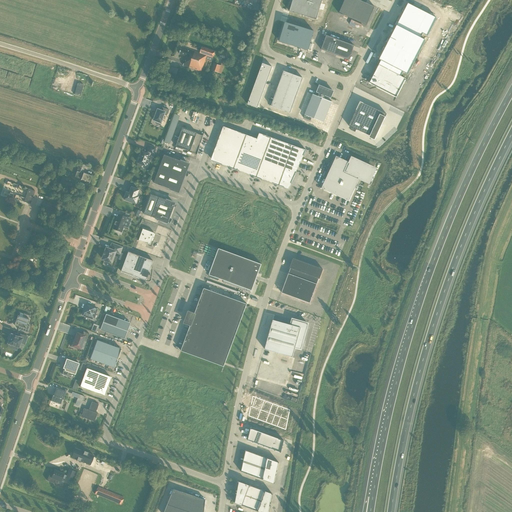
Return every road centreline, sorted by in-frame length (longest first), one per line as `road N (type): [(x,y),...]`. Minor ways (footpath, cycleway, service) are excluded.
road 1 (motorway): [(511,87),(467,173),(420,299),(372,498)]
road 2 (motorway): [(391,511),(427,343),(511,134)]
road 3 (unclassified): [(299,206),(268,287),(224,485)]
road 4 (unclassified): [(147,313),(102,439),(224,485)]
road 5 (tertiary): [(75,266),(138,88)]
road 6 (unclassified): [(278,0),(262,49),(351,83)]
road 7 (unclassified): [(138,88),(0,45)]
road 8 (unclassified): [(351,83),(299,206)]
road 9 (unclassified): [(199,170),(153,295)]
